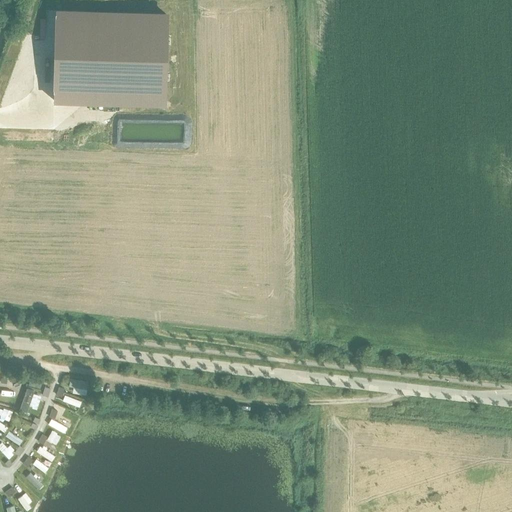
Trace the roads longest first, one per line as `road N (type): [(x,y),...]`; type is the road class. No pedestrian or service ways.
road 1 (tertiary): [(0,340),(395,388)]
road 2 (track): [(61,367),(315,404)]
